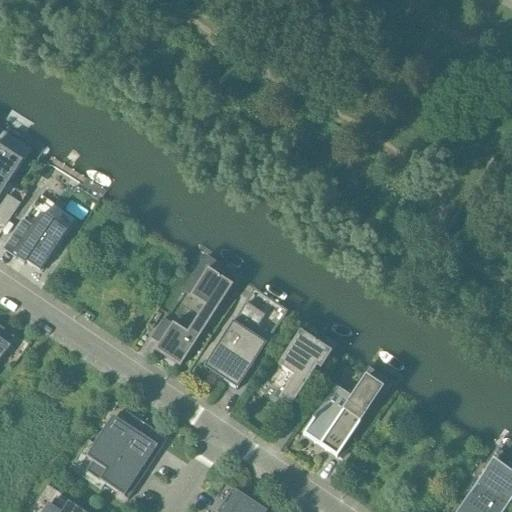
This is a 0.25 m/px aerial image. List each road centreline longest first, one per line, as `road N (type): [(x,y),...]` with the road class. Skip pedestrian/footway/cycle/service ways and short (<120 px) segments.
road 1 (residential): [(223,434),(0,287)]
road 2 (residential): [(336,511),(223,434)]
